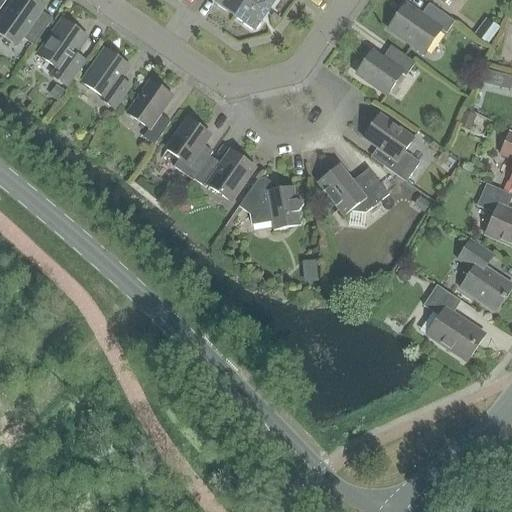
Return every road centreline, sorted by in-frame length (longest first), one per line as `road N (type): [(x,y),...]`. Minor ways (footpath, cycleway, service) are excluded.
road 1 (residential): [(101,0),(226,87),(295,72),(346,0)]
road 2 (secondary): [(214,368),(0,174)]
road 3 (secondary): [(387,511),(331,482),(214,368)]
road 4 (secondary): [(214,368),(327,511)]
road 5 (tertiary): [(406,511),(511,402)]
